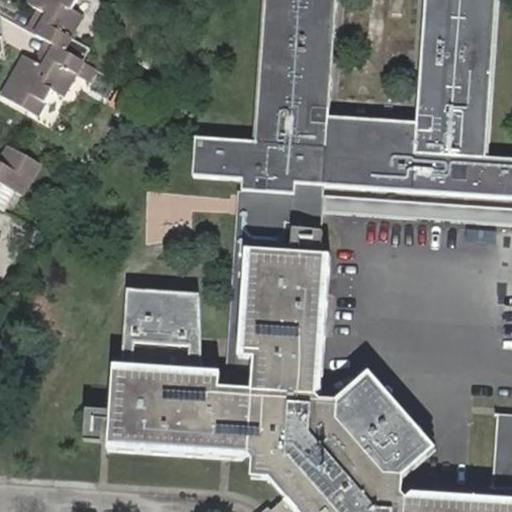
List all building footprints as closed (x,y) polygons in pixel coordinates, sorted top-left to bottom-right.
[(46,0),(33,0),(24,17),(34,23),(46,0)] [(46,0),(34,23),(42,27),(52,33),(61,38),(82,0),(46,0)] [(194,141),(191,179),(241,182),(228,385),(226,386),(216,385),(217,375),(201,374),(188,373),(132,369),(120,368),(112,368),(107,441),(246,451),(250,455),(267,475),(284,495),(299,511),(511,511),(511,502),(403,496),(400,491),(390,481),(335,416),(317,397),(313,392),(322,253),(283,250),(284,225),(291,225),(294,186),(511,200),(511,162),(483,160),(493,0),(422,0),(415,126),(327,121),(334,0),(264,0),(255,145),(194,141)] [(144,0),(151,10),(168,0),(144,0)] [(52,33),(42,27),(31,49),(40,55),(52,33)] [(63,83),(82,48),(61,38),(52,33),(40,55),(31,49),(22,44),(3,81),(38,100),(51,77),(63,83)] [(42,121),(51,126),(66,100),(57,95),(42,121)] [(0,177),(5,169),(22,177),(38,148),(9,132),(1,148),(0,147),(0,177)] [(511,209),(294,194),(293,210),(511,225),(511,209)] [(126,292),(120,368),(132,369),(132,345),(190,349),(188,373),(201,374),(198,297),(126,292)] [(433,455),(367,375),(350,391),(334,406),(335,416),(390,481),(402,481),(420,465),(433,455)] [(511,410),(494,409),(489,483),(511,484),(511,410)] [(267,475),(250,455),(248,473),(267,475)] [(264,511),(299,511),(284,495),(264,511)]
